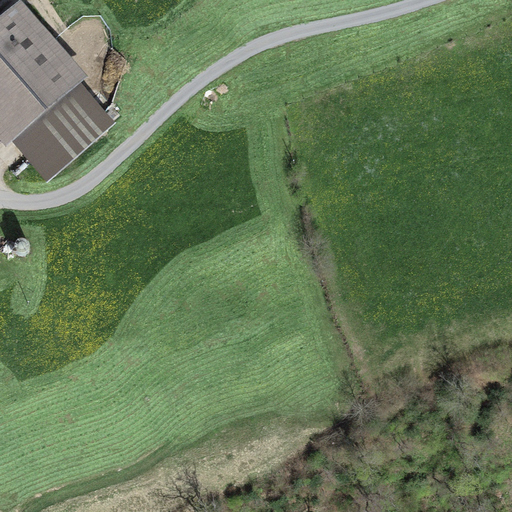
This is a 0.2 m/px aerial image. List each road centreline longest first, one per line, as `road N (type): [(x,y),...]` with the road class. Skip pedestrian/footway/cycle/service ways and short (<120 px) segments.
road 1 (unclassified): [(429,0),(267,40),(188,89),(84,185),(55,198),(0,198)]
road 2 (track): [(23,511),(73,486),(140,467),(189,438)]
